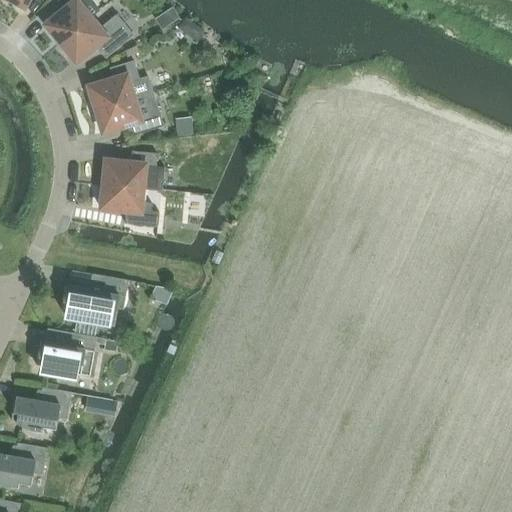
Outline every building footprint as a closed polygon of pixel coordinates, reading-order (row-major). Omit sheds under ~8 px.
[(8,0),(25,9),(26,8),(24,7),(28,0),(8,0)] [(56,46),(58,48),(92,20),(91,20),(84,11),(91,2),(89,0),(59,0),(58,2),(66,11),(47,26),(47,25),(46,26),(52,34),(51,35),(52,38),(53,40),(54,43),(56,46)] [(91,20),(92,20),(58,48),(60,50),(62,52),(64,54),(67,56),(69,57),(70,56),(77,64),(78,64),(77,63),(96,48),(106,61),(135,37),(118,16),(103,28),(94,17),(91,20)] [(91,110),(92,113),(153,95),(147,77),(140,79),(135,62),(110,70),(114,82),(91,89),(91,87),(89,88),(92,98),(91,98),(91,101),(91,104),(91,107),(91,110)] [(127,127),(131,139),(163,129),(153,95),(92,113),(93,116),(94,118),(96,121),(97,123),(99,126),(100,125),(103,135),(105,135),(104,134),(127,127)] [(175,121),(177,139),(193,137),(192,119),(175,121)] [(99,186),(147,191),(148,178),(156,177),(158,156),(133,153),(131,166),(108,163),(108,162),(106,162),(105,172),(104,172),(103,174),(101,177),(100,180),(100,183),(99,186)] [(100,198),(101,200),(102,201),(101,211),(103,211),(103,210),(126,212),(125,224),(159,228),(160,214),(152,213),(153,206),(146,204),(147,191),(99,186),(99,189),(99,192),(100,195),(100,198)] [(82,322),(85,322),(114,328),(118,310),(124,311),(129,282),(93,276),(90,292),(66,288),(62,311),(66,312),(66,314),(68,315),(71,317),(73,319),(76,320),(79,321),(82,322)] [(50,375),(60,378),(67,379),(68,374),(90,378),(97,339),(67,334),(65,348),(42,344),(41,343),(37,367),(41,368),(41,369),(50,375)] [(105,341),(104,350),(115,352),(117,343),(105,341)] [(32,433),(35,433),(43,435),(44,430),(56,432),(58,420),(68,422),(73,395),(43,389),(40,403),(16,399),(12,423),(17,423),(16,425),(19,426),(21,428),(24,430),(27,431),(29,432),(32,433)] [(116,419),(120,408),(109,404),(105,415),(116,419)] [(8,488),(10,489),(18,490),(19,485),(31,488),(33,475),(43,477),(48,450),(18,445),(15,459),(0,455),(0,485),(2,487),(5,488),(8,488)] [(0,511),(21,511),(23,506),(0,501),(0,511)]
